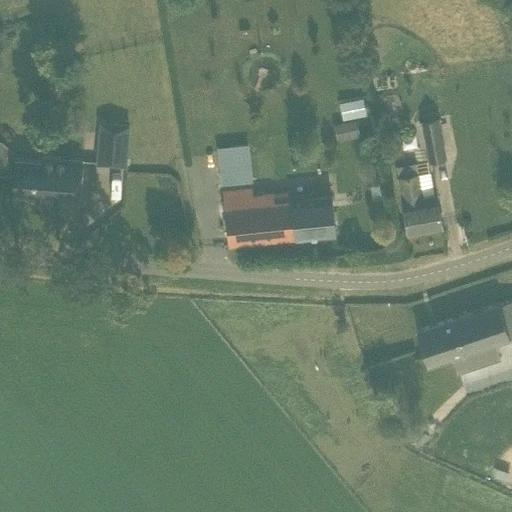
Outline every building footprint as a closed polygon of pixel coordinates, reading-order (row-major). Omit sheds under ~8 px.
[(363,97),(340,102),(343,118),(366,113),(363,97)] [(435,109),(422,111),(423,119),(437,116),(435,109)] [(420,120),(428,161),(447,157),(439,116),(423,119),(420,120)] [(337,140),(361,136),(357,118),(334,123),(337,140)] [(99,123),(96,163),(124,166),(128,125),(99,123)] [(0,172),(14,173),(14,175),(13,193),(33,194),(33,198),(78,202),(79,182),(81,157),(44,154),(43,160),(18,158),(18,154),(1,139),(0,139),(0,172)] [(441,224),(436,195),(423,197),(418,173),(398,177),(408,230),(441,224)] [(335,232),(333,212),(331,194),(275,199),(275,191),(253,194),(252,188),(223,190),(226,223),(228,243),(335,232)] [(511,296),(417,328),(423,347),(428,362),(455,354),(461,371),(479,365),(473,348),(511,334),(511,296)] [(501,424),(511,417),(511,375),(482,394),(501,424)] [(421,425),(412,433),(421,443),(430,435),(421,425)]
